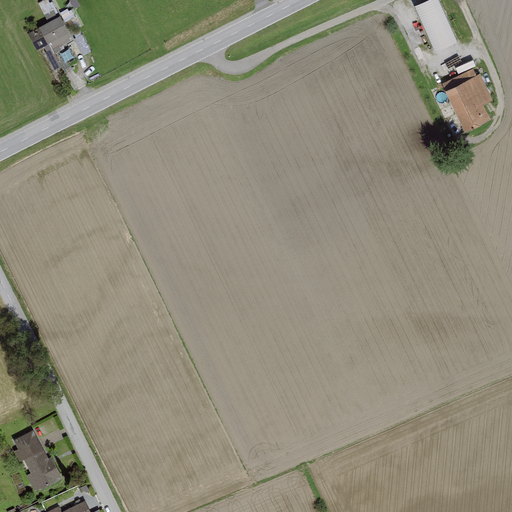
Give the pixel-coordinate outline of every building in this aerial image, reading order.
[(435,50),(459,39),(442,0),(419,0),(415,2),(435,50)] [(38,25),(39,26),(47,42),(48,42),(54,52),(61,48),(60,45),(70,40),(66,32),(68,30),(60,14),(38,25)] [(39,26),(28,32),(36,48),(47,42),(39,26)] [(479,72),(445,87),(463,128),(490,117),(483,101),(491,98),(479,72)] [(33,428),(13,438),(18,447),(14,450),(19,460),(23,458),(31,471),(26,474),(35,490),(62,476),(51,455),(48,456),(33,428)] [(58,505),(45,511),(91,511),(85,499),(61,511),(58,505)]
